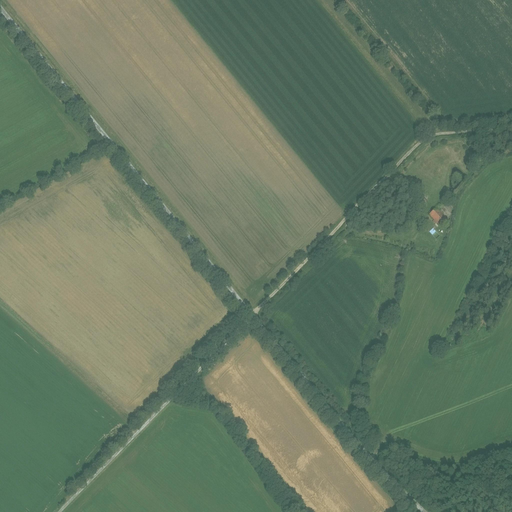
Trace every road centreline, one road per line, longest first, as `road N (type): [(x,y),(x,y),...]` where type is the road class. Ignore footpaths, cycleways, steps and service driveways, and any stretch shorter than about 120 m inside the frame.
road 1 (unclassified): [(252,312),(0,5)]
road 2 (unclassified): [(252,312),(60,511)]
road 3 (unclassified): [(423,511),(252,312)]
road 4 (track): [(391,172),(429,136),(511,127)]
